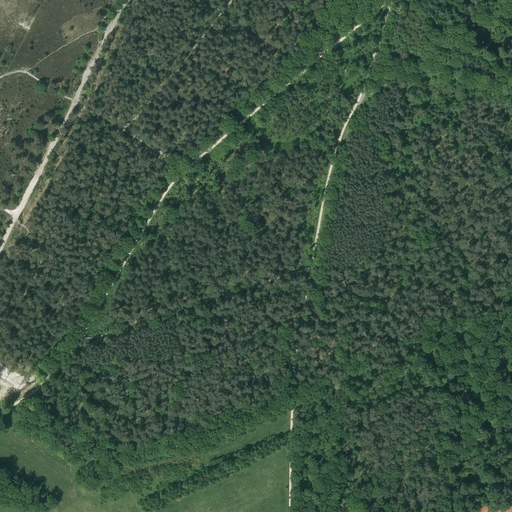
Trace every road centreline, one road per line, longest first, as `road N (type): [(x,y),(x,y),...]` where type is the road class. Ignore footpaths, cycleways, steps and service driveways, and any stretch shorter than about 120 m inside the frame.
road 1 (unknown): [(128,0),(0,258)]
road 2 (track): [(511,296),(469,314),(429,312),(292,390)]
